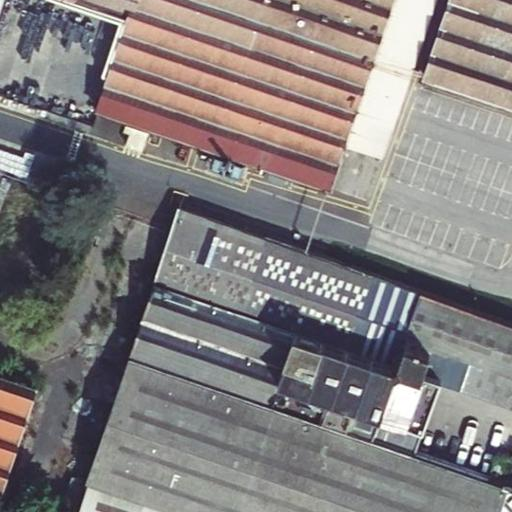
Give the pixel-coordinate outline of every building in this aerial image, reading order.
[(380,160),(434,0),(84,0),(133,16),(101,116),(324,188),(338,146),(380,160)] [(511,0),(452,0),(427,77),(511,105),(511,0)] [(167,255),(135,350),(276,400),(300,331),(243,313),(269,238),(183,209),(175,233),(167,255)] [(511,323),(269,238),(243,313),(300,331),(276,400),(416,448),(440,380),(511,405),(511,323)] [(276,400),(135,350),(110,421),(93,472),(92,474),(200,511),(491,511),(503,479),(488,474),(480,471),(416,448),(276,400)] [(0,493),(4,495),(40,390),(0,376),(0,493)] [(79,466),(93,472),(110,421),(95,415),(79,466)] [(200,511),(92,474),(85,495),(78,511),(200,511)] [(497,511),(507,481),(503,479),(491,511),(497,511)] [(62,511),(78,511),(85,495),(70,489),(62,511)]
